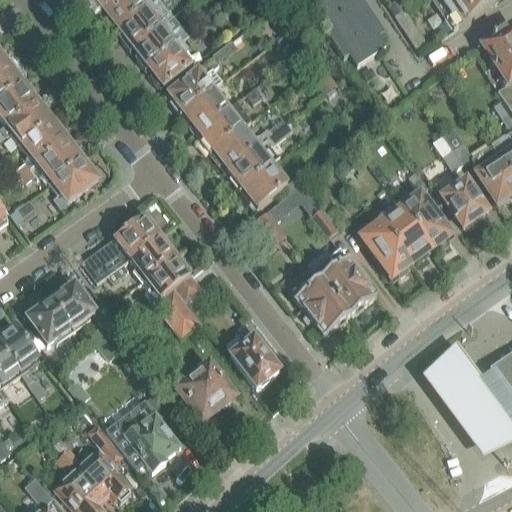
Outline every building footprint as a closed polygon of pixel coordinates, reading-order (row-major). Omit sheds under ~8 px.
[(84,0),(98,18),(121,0),(84,0)] [(139,3),(142,1),(141,0),(121,0),(98,18),(114,38),(118,36),(150,11),(149,10),(146,12),(139,3)] [(302,0),(339,57),(344,64),(349,61),(357,72),(380,57),(387,52),(380,41),(385,38),(359,0),(302,0)] [(496,8),(490,0),(427,0),(451,38),(496,8)] [(404,14),(398,3),(386,11),(393,21),(404,14)] [(154,22),(157,20),(150,11),(118,36),(114,38),(129,57),(164,29),(161,31),(154,22)] [(266,19),(275,31),(285,23),(277,11),(266,19)] [(417,58),(429,51),(405,15),(394,22),(417,58)] [(164,29),(129,57),(145,77),(180,50),(188,43),(172,23),(164,29)] [(511,88),(511,32),(480,53),(506,92),(510,89),(511,88)] [(288,63),(303,50),(291,36),(276,48),(288,63)] [(196,37),(187,45),(191,50),(200,42),(196,37)] [(228,61),(237,55),(231,46),(212,61),(213,65),(164,103),(179,121),(222,89),(212,77),(229,63),(228,61)] [(187,59),(186,57),(180,50),(145,77),(159,96),(192,71),(185,61),(187,59)] [(365,87),(374,81),(366,69),(357,75),(365,87)] [(17,78),(12,79),(6,71),(0,74),(0,105),(24,87),(17,78)] [(323,100),(336,89),(328,80),(315,91),(323,100)] [(28,99),(30,95),(24,87),(0,105),(0,136),(36,109),(28,99)] [(214,95),(222,89),(179,121),(194,141),(229,114),(214,95)] [(511,92),(510,89),(506,92),(498,98),(502,103),(501,104),(511,119),(511,92)] [(253,111),(263,103),(255,94),(246,101),(253,111)] [(511,119),(501,104),(492,110),(511,139),(491,152),(511,183),(511,119)] [(251,127),(236,109),(236,108),(229,114),(194,141),(209,159),(251,127)] [(48,118),(43,118),(36,109),(0,136),(0,146),(5,143),(10,143),(19,154),(55,126),(48,118)] [(287,130),(287,129),(282,124),(253,146),(244,133),(251,127),(209,159),(224,179),(268,145),(287,130)] [(59,139),(61,135),(55,126),(19,154),(26,164),(25,169),(15,177),(21,184),(66,148),(59,139)] [(270,155),(293,137),(287,130),(268,145),(224,179),(239,199),(274,172),(272,170),(278,166),(270,155)] [(511,183),(491,152),(473,164),(453,135),(444,142),(463,171),(471,166),(475,178),(499,213),(511,204),(511,183)] [(452,177),(463,171),(444,142),(434,148),(452,177)] [(72,156),(66,149),(66,148),(21,184),(25,189),(35,182),(37,184),(40,182),(49,193),(85,165),(77,156),(72,156)] [(347,163),(338,170),(345,180),(354,173),(347,163)] [(91,173),(85,166),(85,165),(49,193),(56,203),(52,206),(60,216),(65,211),(66,212),(97,187),(89,177),(91,173)] [(313,172),(289,191),(274,172),(239,199),(254,218),(284,195),(290,202),(318,180),(313,172)] [(420,201),(428,194),(416,177),(407,184),(418,198),(410,204),(411,206),(400,214),(431,256),(449,243),(439,229),(438,229),(432,222),(433,218),(420,201)] [(488,220),(464,184),(463,182),(452,190),(453,192),(441,200),(465,236),(488,220)] [(275,227),(296,211),(289,203),(268,219),(275,227)] [(21,224),(34,214),(29,208),(9,222),(15,230),(21,225),(21,224)] [(327,220),(326,220),(321,214),(310,223),(327,246),(339,236),(327,220)] [(339,236),(347,230),(335,214),(327,220),(339,236)] [(431,256),(400,214),(379,229),(399,257),(410,271),(408,269),(429,253),(431,256)] [(274,250),(285,241),(268,219),(257,228),(274,250)] [(147,225),(146,226),(144,223),(80,269),(96,291),(106,283),(114,278),(123,271),(128,267),(159,243),(159,242),(160,239),(149,225),(147,225)] [(410,271),(399,257),(379,229),(360,244),(373,262),(377,263),(383,270),(382,271),(392,285),(410,271)] [(166,252),(160,244),(159,243),(128,267),(135,276),(133,277),(141,288),(175,263),(173,261),(174,260),(174,257),(169,251),(167,251),(166,252)] [(362,312),(375,302),(339,256),(327,264),(330,267),(315,279),(349,323),(354,319),(357,319),(362,315),(362,312)] [(148,293),(141,298),(152,311),(153,310),(154,310),(173,295),(189,282),(188,281),(189,280),(189,277),(184,271),(182,271),(181,271),(179,269),(175,263),(143,286),(148,293)] [(114,278),(106,283),(112,289),(128,277),(123,271),(114,278)] [(344,326),(349,323),(315,279),(302,289),(299,286),(287,296),(323,342),(336,333),(339,333),(344,329),(344,326)] [(184,309),(201,297),(189,282),(173,295),(184,309)] [(59,295),(46,304),(70,337),(94,320),(99,327),(103,333),(102,333),(110,343),(121,335),(108,318),(106,315),(100,307),(91,314),(73,289),(65,295),(59,295)] [(201,330),(184,309),(173,295),(154,310),(181,345),(201,330)] [(45,354),(70,337),(46,304),(22,321),(45,354)] [(117,329),(122,335),(129,329),(125,323),(117,329)] [(0,339),(1,341),(0,342),(0,355),(4,360),(3,362),(6,367),(8,367),(20,383),(21,382),(38,405),(45,400),(28,377),(38,370),(12,334),(11,331),(0,338),(0,339)] [(121,358),(110,343),(102,333),(90,343),(109,367),(121,358)] [(272,360),(267,363),(244,334),(236,340),(238,343),(226,352),(229,356),(227,358),(256,395),(258,393),(261,394),(267,388),(268,386),(278,377),(272,369),(277,366),(272,360)] [(132,348),(122,335),(121,335),(110,343),(121,358),(127,353),(132,348)] [(511,393),(494,370),(481,380),(454,345),(419,383),(479,464),(511,447),(511,393)] [(0,394),(1,396),(3,395),(20,383),(8,367),(6,367),(3,362),(4,360),(0,355),(0,394)] [(511,361),(491,377),(491,378),(493,377),(511,402),(511,361)] [(219,379),(214,383),(205,371),(171,397),(193,426),(196,424),(200,429),(202,428),(205,432),(223,418),(220,414),(231,405),(222,393),(226,390),(219,379)] [(0,412),(9,406),(1,396),(0,394),(0,412)] [(82,394),(73,401),(80,410),(89,403),(82,394)] [(144,407),(105,437),(135,478),(145,471),(151,479),(166,468),(164,466),(179,454),(154,420),(144,407)] [(28,432),(33,440),(46,432),(40,423),(28,432)] [(121,462),(111,448),(97,431),(87,439),(112,470),(121,462)] [(21,438),(12,444),(16,451),(26,445),(21,438)] [(8,442),(0,448),(0,466),(16,453),(8,442)] [(71,471),(76,466),(61,449),(56,454),(62,461),(71,471)] [(127,496),(129,493),(96,457),(75,476),(102,506),(107,501),(113,508),(116,506),(120,510),(131,500),(127,496)] [(64,477),(71,471),(62,461),(56,467),(64,477)] [(97,511),(96,511),(102,506),(75,476),(53,496),(68,511),(97,511)] [(34,485),(33,486),(31,484),(23,490),(25,493),(24,493),(40,511),(43,511),(52,505),(34,485)]
